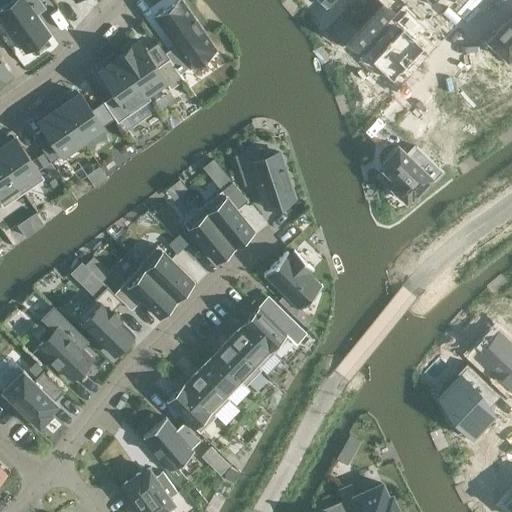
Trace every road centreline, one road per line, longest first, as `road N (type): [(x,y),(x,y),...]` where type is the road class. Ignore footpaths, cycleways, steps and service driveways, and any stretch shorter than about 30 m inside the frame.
road 1 (residential): [(289,239),(128,386),(51,472)]
road 2 (unknown): [(436,59),(443,198),(421,242)]
road 3 (residential): [(126,0),(52,72),(0,107)]
